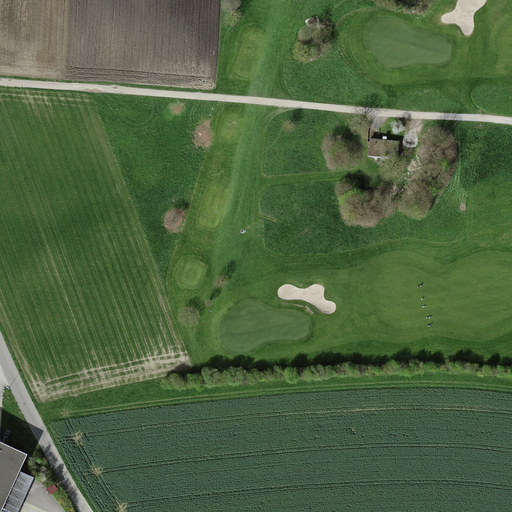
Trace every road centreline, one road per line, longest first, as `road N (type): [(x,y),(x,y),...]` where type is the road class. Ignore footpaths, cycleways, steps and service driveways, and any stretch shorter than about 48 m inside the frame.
road 1 (track): [(0,84),(511,125)]
road 2 (residential): [(86,511),(0,346)]
